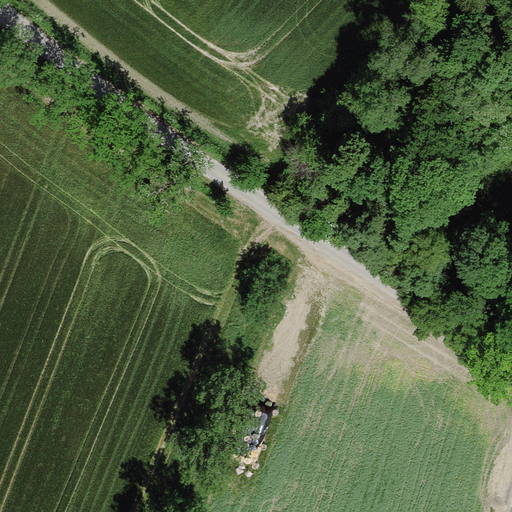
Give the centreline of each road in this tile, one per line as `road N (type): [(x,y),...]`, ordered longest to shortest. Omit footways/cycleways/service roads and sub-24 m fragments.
road 1 (unclassified): [(0,7),(239,187),(511,360)]
road 2 (track): [(138,511),(255,239),(275,211)]
road 3 (track): [(417,303),(511,184)]
